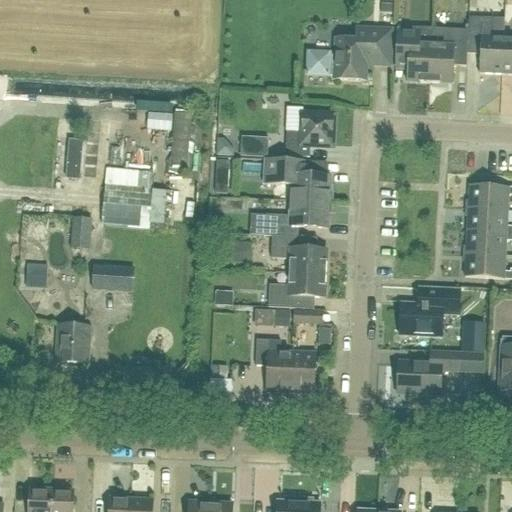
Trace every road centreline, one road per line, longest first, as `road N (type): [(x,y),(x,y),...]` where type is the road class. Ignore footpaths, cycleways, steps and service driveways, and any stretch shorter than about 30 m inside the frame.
road 1 (residential): [(356,446),(372,143),(393,129),(511,135)]
road 2 (tertiary): [(356,446),(0,430)]
road 3 (tertiary): [(511,455),(356,446)]
